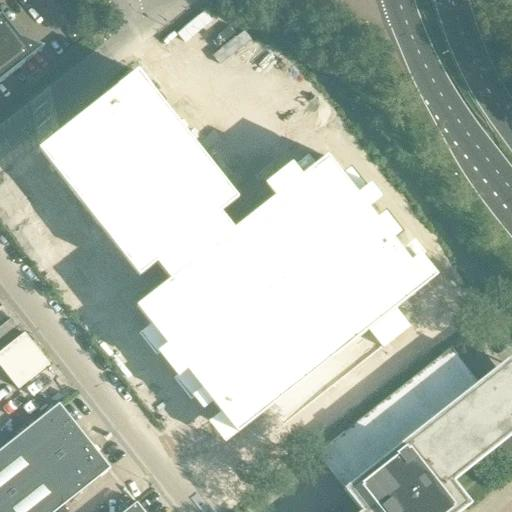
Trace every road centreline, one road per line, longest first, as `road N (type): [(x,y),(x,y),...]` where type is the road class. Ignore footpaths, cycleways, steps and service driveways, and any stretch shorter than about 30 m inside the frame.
road 1 (unclassified): [(185,511),(0,270)]
road 2 (secondary): [(398,0),(440,92),(511,192)]
road 3 (unclassified): [(0,144),(130,46),(135,11)]
road 4 (secondary): [(511,120),(469,59),(448,0)]
